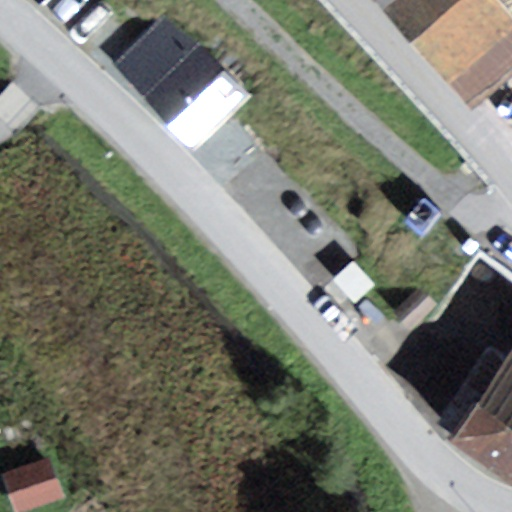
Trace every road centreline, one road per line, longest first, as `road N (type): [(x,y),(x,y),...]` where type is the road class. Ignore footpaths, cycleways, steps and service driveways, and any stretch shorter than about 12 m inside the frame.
road 1 (residential): [(0,7),(139,142),(414,449),(463,488),(511,511)]
road 2 (residential): [(511,175),(352,0)]
